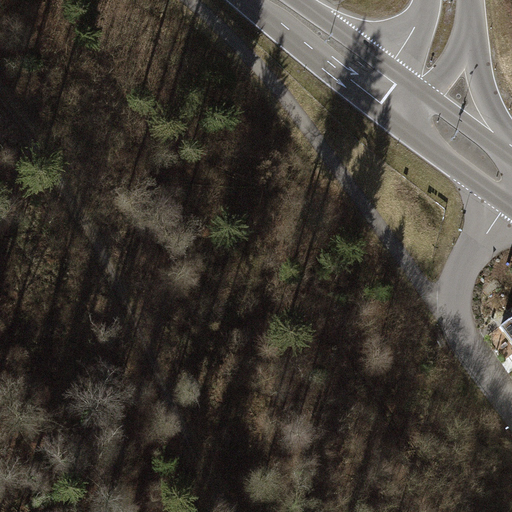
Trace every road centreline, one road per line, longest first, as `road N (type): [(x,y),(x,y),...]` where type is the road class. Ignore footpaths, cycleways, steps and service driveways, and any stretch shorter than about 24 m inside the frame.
road 1 (track): [(230,511),(195,457),(81,214),(0,99)]
road 2 (residential): [(511,202),(455,292),(462,336),(511,403)]
road 3 (secondary): [(511,163),(484,94),(470,23)]
road 4 (secondary): [(377,82),(269,0)]
